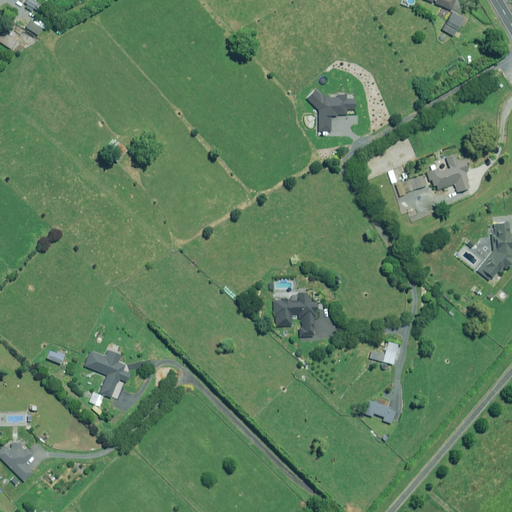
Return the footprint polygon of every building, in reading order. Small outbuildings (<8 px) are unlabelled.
[(422,0),(449,10),(453,0),(422,0)] [(463,19),(452,13),(442,30),(453,37),(463,19)] [(43,29),(31,21),(26,28),(38,36),(43,29)] [(24,47),(5,36),(1,44),(20,55),(24,47)] [(127,151),(117,142),(106,153),(116,163),(127,151)] [(470,189),(460,154),(446,157),(449,169),(440,171),(439,168),(427,172),(429,181),(431,180),(433,187),(436,186),(437,190),(454,185),(456,193),(470,189)] [(423,175),(403,182),(407,192),(427,185),(423,175)] [(406,195),(402,183),(396,185),(400,197),(406,195)] [(510,235),(508,223),(493,225),(496,246),(489,255),(477,271),(483,276),(484,274),(492,280),(498,271),(500,272),(504,267),(506,268),(511,260),(511,249),(511,248),(511,239),(511,235),(510,235)] [(308,294),(298,293),(298,300),(274,299),(273,316),(275,316),(275,328),(292,328),(292,319),(302,319),(301,328),(300,328),(300,337),(315,337),(316,303),(308,303),(308,294)] [(397,350),(387,347),(383,362),(393,365),(397,350)] [(56,354),(50,351),(47,359),(60,364),(64,355),(57,352),(56,354)] [(121,356),(108,351),(106,357),(90,351),(84,367),(107,376),(100,393),(112,397),(119,400),(130,373),(123,371),(125,365),(118,363),(121,356)] [(104,397),(94,393),(89,403),(100,407),(104,397)] [(395,410),(369,401),(365,415),(372,417),(373,414),(384,417),(382,421),(390,424),(395,410)] [(102,412),(95,406),(92,409),(100,415),(102,412)] [(22,453),(20,442),(11,444),(12,447),(9,450),(5,446),(0,451),(0,457),(24,482),(33,473),(24,464),(33,455),(27,448),(22,453)]
